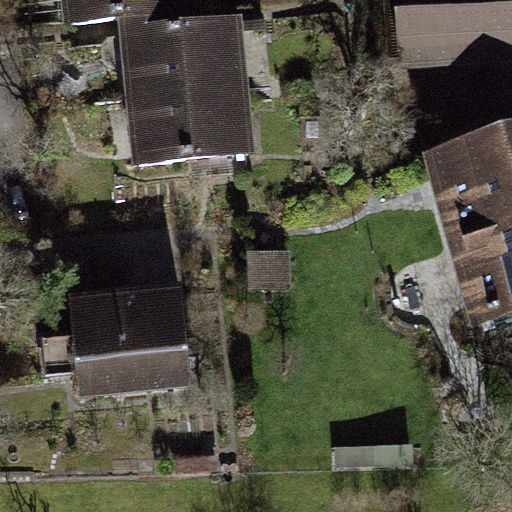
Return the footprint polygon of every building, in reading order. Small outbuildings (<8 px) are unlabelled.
[(52,0),(56,34),(93,29),(180,20),(178,0),(52,0)] [(511,0),(392,0),(397,71),(511,65),(511,0)] [(224,15),(180,20),(93,29),(101,103),(232,88),(224,15)] [(240,157),(232,88),(101,103),(109,172),(240,157)] [(511,128),(425,152),(471,323),(511,311),(511,128)] [(69,409),(189,399),(179,293),(60,303),(69,409)]
